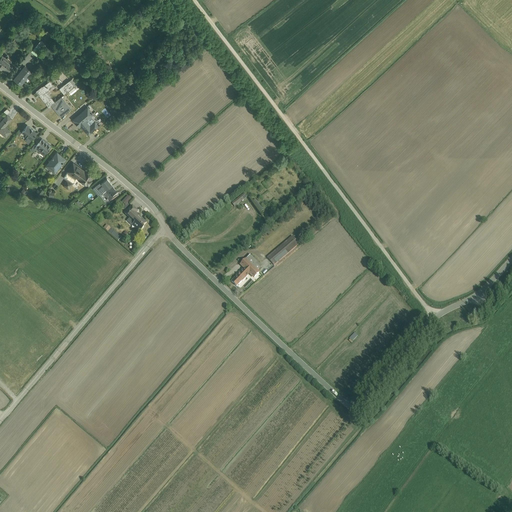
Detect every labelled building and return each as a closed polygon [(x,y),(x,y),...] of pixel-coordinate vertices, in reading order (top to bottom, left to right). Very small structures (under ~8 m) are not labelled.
[(50,31),(48,32),(58,44),(57,44),(59,46),(61,44),(50,31)] [(19,34),(9,46),(12,48),(22,35),(19,34)] [(40,40),(31,51),(36,55),(45,45),(40,40)] [(2,55),(0,57),(0,67),(1,69),(5,73),(6,72),(13,64),(7,59),(9,56),(8,55),(7,54),(5,55),(4,56),(2,55)] [(24,65),(13,79),(21,86),(32,72),(24,65)] [(73,78),(59,88),(64,94),(78,83),(73,78)] [(51,105),(55,102),(47,92),(54,86),(49,80),(42,86),(36,90),(48,107),(51,105)] [(77,85),(69,91),(71,94),(79,88),(77,85)] [(55,102),(51,105),(60,117),(71,108),(62,96),(55,102)] [(86,120),(91,116),(94,114),(88,107),(73,119),(78,126),(80,125),(85,131),(86,131),(88,134),(101,123),(100,121),(97,124),(95,121),(90,125),(86,120)] [(7,114),(0,121),(0,132),(6,137),(11,131),(6,126),(12,118),(7,114)] [(90,125),(95,121),(91,116),(86,120),(90,125)] [(20,129),(17,133),(19,135),(22,132),(27,137),(25,140),(28,143),(37,132),(27,125),(22,131),(20,129)] [(42,138),(39,142),(36,145),(34,144),(31,149),(34,152),(36,149),(44,155),(51,145),(42,138)] [(57,151),(45,165),(54,173),(66,159),(57,151)] [(66,179),(62,185),(69,189),(73,183),(72,182),(75,178),(80,181),(80,183),(81,184),(83,184),(84,184),(89,187),(92,181),(90,180),(94,173),(87,168),(85,171),(76,165),(77,164),(73,161),(66,171),(67,172),(64,178),(66,179)] [(103,193),(112,185),(107,179),(100,184),(100,183),(92,189),(98,196),(103,193)] [(112,185),(103,193),(110,202),(116,197),(116,196),(119,194),(115,190),(115,189),(112,185)] [(40,188),(35,195),(39,198),(44,191),(40,188)] [(244,194),(232,203),(235,207),(247,197),(244,194)] [(128,196),(122,202),(125,206),(131,200),(131,199),(132,199),(129,196),(128,197),(128,196)] [(255,200),(253,202),(261,211),(263,210),(255,200)] [(134,223),(131,225),(139,233),(144,228),(143,227),(147,223),(145,221),(136,213),(138,211),(132,205),(127,210),(126,209),(123,212),(130,219),(134,223)] [(106,225),(103,228),(111,235),(114,231),(106,225)] [(293,236),(267,258),(274,265),(299,244),(293,236)] [(130,242),(126,247),(130,250),(134,246),(130,242)] [(244,269),(231,281),(237,287),(249,274),(254,279),(260,272),(258,270),(262,266),(251,255),(250,255),(240,265),(244,269)] [(191,285),(186,291),(189,294),(195,287),(191,285)] [(350,340),(349,341),(351,343),(352,342),(353,342),(358,336),(355,333),(349,339),(350,340)]
